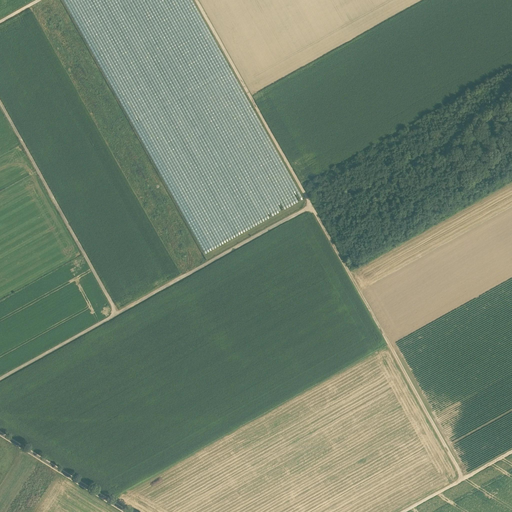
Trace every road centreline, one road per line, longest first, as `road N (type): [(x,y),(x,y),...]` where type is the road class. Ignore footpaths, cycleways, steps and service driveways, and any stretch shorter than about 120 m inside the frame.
road 1 (track): [(463,481),(311,208)]
road 2 (track): [(0,105),(117,315)]
road 3 (track): [(311,208),(195,0)]
road 4 (track): [(117,315),(311,208)]
road 5 (track): [(123,511),(0,435)]
road 6 (track): [(0,380),(117,315)]
road 7 (track): [(407,511),(511,453)]
